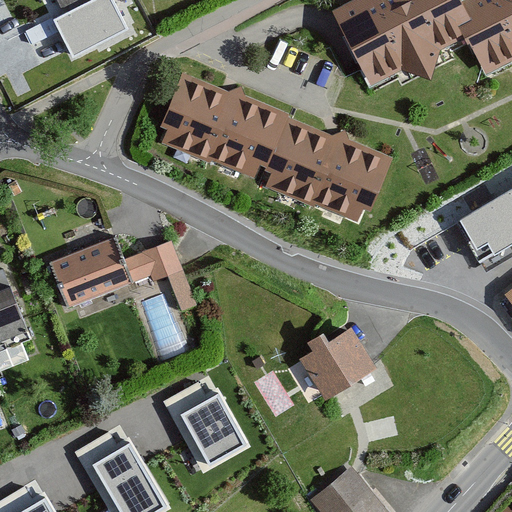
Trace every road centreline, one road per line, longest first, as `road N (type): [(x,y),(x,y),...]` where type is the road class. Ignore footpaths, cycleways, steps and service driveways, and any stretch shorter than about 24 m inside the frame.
road 1 (residential): [(511,358),(475,323),(425,299),(344,285),(98,165),(0,139)]
road 2 (unknown): [(185,44),(341,113)]
